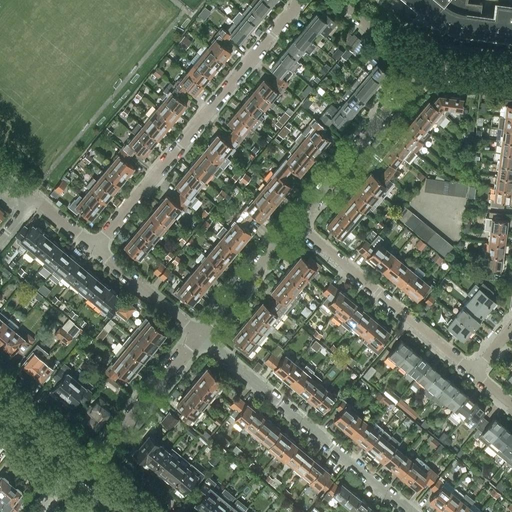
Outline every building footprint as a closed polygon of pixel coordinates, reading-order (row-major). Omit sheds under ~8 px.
[(269,7),(260,0),(248,0),(246,3),(262,16),(269,7)] [(405,0),(428,19),(443,29),(461,34),(511,40),(511,3),(494,1),(492,14),(472,12),(474,2),(466,1),(466,0),(405,0)] [(262,16),(246,3),(239,12),(245,16),(255,25),(262,16)] [(203,9),(198,15),(204,20),(209,14),(203,9)] [(320,17),(316,13),(308,23),(323,35),(325,37),(337,23),(324,13),(320,17)] [(247,34),(255,25),(245,16),(237,25),(247,34)] [(247,34),(237,25),(235,23),(235,24),(230,20),(223,29),(222,28),(218,32),(227,40),(230,35),(240,43),(247,34)] [(316,44),(323,35),(308,23),(301,32),(316,44)] [(227,40),(218,32),(210,41),(212,42),(208,47),(214,52),(215,52),(218,55),(218,56),(223,60),(225,60),(228,57),(227,55),(230,51),(227,48),(227,47),(223,44),(227,40)] [(301,32),(293,41),(303,50),(308,54),(316,44),(301,32)] [(347,32),(341,40),(345,44),(351,36),(347,32)] [(360,40),(353,34),(345,44),(352,49),(360,40)] [(186,48),(192,41),(185,35),(179,42),(186,48)] [(293,41),(285,50),(296,59),(303,50),(293,41)] [(359,42),(352,50),(357,53),(363,45),(359,42)] [(214,52),(208,47),(201,56),(217,69),(221,65),(220,64),(223,60),(218,56),(218,55),(215,52),(214,52)] [(285,50),(278,59),(288,68),(296,59),(285,50)] [(217,69),(201,56),(196,51),(189,60),(194,64),(200,69),(200,71),(203,73),(205,73),(209,77),(212,74),(213,74),(217,69)] [(374,66),(369,73),(379,82),(387,73),(377,64),(379,62),(372,57),(369,61),(374,66)] [(285,81),(293,72),(288,68),(278,59),(270,68),(278,76),(275,80),(284,88),(288,83),(285,81)] [(200,69),(194,64),(187,73),(193,78),(193,79),(196,82),(197,82),(202,85),(205,82),(206,82),(209,79),(208,78),(209,77),(205,73),(203,73),(200,71),(200,69)] [(379,82),(369,73),(364,69),(356,78),(371,91),(379,82)] [(193,78),(187,73),(182,78),(180,77),(173,86),(182,93),(186,89),(190,92),(191,91),(194,94),(198,91),(199,91),(202,88),(201,86),(202,85),(197,82),(196,82),(193,79),(193,78)] [(364,100),(371,91),(356,78),(348,87),(349,87),(353,91),(364,100)] [(256,88),(261,92),(262,92),(265,94),(265,95),(271,100),(275,95),(276,97),(284,88),(275,80),(271,85),(267,81),(267,82),(263,79),(260,83),(258,83),(256,86),(256,88)] [(182,93),(173,86),(166,94),(168,95),(163,101),(169,106),(171,106),(174,108),(174,110),(179,113),(181,113),(184,110),(183,108),(186,104),(182,101),(183,101),(179,97),(182,93)] [(364,100),(353,91),(349,87),(341,96),(346,100),(356,109),(364,100)] [(265,95),(265,94),(262,92),(261,92),(256,88),(253,91),(251,91),(248,95),(264,109),(268,104),(272,108),(275,104),(271,100),(265,95)] [(264,109),(248,95),(244,100),(244,102),(242,105),(247,109),(246,110),(249,112),(251,112),(261,121),(263,118),(259,114),(264,109)] [(438,96),(432,103),(441,112),(442,113),(446,108),(461,111),(463,99),(438,96)] [(502,104),(506,105),(504,116),(511,117),(511,99),(503,98),(502,104)] [(356,109),(346,100),(338,109),(349,118),(356,109)] [(169,106),(163,101),(156,109),(162,114),(164,114),(167,117),(167,118),(172,122),(172,121),(174,121),(177,118),(176,116),(179,113),(174,110),(174,108),(171,106),(169,106)] [(442,113),(441,112),(432,103),(428,101),(420,110),(434,121),(438,125),(445,115),(442,113)] [(261,121),(251,112),(249,112),(246,110),(247,109),(242,105),(241,106),(239,105),(237,108),(237,110),(234,114),(239,117),(239,119),(242,121),(243,121),(249,126),(254,130),(261,121)] [(288,107),(284,112),(289,116),(293,111),(288,107)] [(167,117),(164,114),(162,114),(156,109),(149,118),(165,130),(167,130),(170,127),(169,125),(172,122),(167,118),(167,117)] [(341,128),(349,118),(338,109),(330,118),(323,112),(322,114),(318,110),(315,114),(319,117),(328,125),(332,121),(336,123),(335,124),(339,128),(340,127),(341,128)] [(420,110),(413,119),(425,130),(430,124),(431,125),(434,121),(420,110)] [(242,121),(239,119),(239,117),(234,114),(232,114),(230,117),(230,119),(227,122),(231,125),(230,126),(234,129),(230,134),(239,142),(247,132),(245,131),(249,126),(243,121),(242,121)] [(511,129),(511,117),(504,116),(499,115),(497,127),(503,128),(511,129)] [(165,130),(149,118),(142,126),(148,131),(148,133),(151,135),(153,135),(157,139),(160,136),(162,136),(165,132),(164,131),(165,130)] [(425,130),(413,119),(405,129),(423,144),(431,134),(425,130)] [(326,128),(317,120),(305,135),(306,136),(312,141),(314,141),(317,143),(317,145),(321,149),(322,148),(324,148),(327,145),(326,143),(329,140),(325,136),(326,136),(322,133),(326,128)] [(148,133),(148,131),(142,126),(135,134),(141,140),(141,141),(145,144),(146,143),(150,147),(153,144),(155,144),(158,141),(157,139),(153,135),(151,135),(148,133)] [(511,129),(503,128),(497,127),(495,140),(501,141),(511,142),(511,129)] [(423,144),(405,129),(397,138),(410,148),(415,153),(423,144)] [(129,138),(122,147),(121,148),(131,155),(135,150),(139,154),(139,153),(143,156),(146,152),(148,153),(151,149),(150,148),(150,147),(146,143),(145,144),(141,141),(141,140),(135,134),(131,139),(129,138)] [(210,141),(210,143),(215,147),(216,146),(219,149),(219,150),(225,155),(229,150),(231,152),(239,142),(230,134),(225,140),(221,137),(217,134),(214,138),(212,138),(210,141)] [(306,136),(299,144),(315,158),(320,152),(319,151),(321,149),(317,145),(317,143),(314,141),(312,141),(306,136)] [(397,138),(390,147),(403,158),(406,155),(405,154),(410,148),(397,138)] [(511,142),(501,141),(499,152),(511,153),(511,142)] [(215,147),(210,143),(207,146),(206,146),(203,149),(203,151),(208,155),(209,155),(212,157),(212,159),(218,164),(225,155),(219,150),(219,149),(216,146),(215,147)] [(315,158),(299,144),(291,153),(298,158),(298,160),(301,162),(302,162),(307,166),(309,163),(310,164),(315,158)] [(403,158),(390,147),(382,156),(390,164),(387,168),(397,176),(400,172),(395,167),(399,161),(400,162),(403,158)] [(131,155),(121,148),(114,157),(115,158),(111,164),(117,169),(118,169),(121,171),(121,173),(126,177),(126,176),(128,176),(131,173),(130,171),(133,168),(130,164),(126,160),(131,155)] [(218,164),(212,159),(212,157),(209,155),(208,155),(203,151),(200,154),(199,153),(195,159),(211,172),(216,176),(223,168),(218,164)] [(298,158),(291,153),(290,152),(278,166),(287,174),(291,170),(295,173),(295,172),(299,175),(302,172),(304,172),(307,169),(306,167),(307,166),(302,162),(301,162),(298,160),(298,158)] [(511,153),(499,152),(498,164),(511,165),(511,153)] [(192,165),(189,168),(194,172),(194,174),(196,176),(198,175),(204,181),(211,172),(195,159),(190,164),(192,165)] [(118,169),(117,169),(111,164),(104,172),(110,177),(111,177),(114,180),(114,181),(119,185),(119,184),(121,185),(124,181),(123,180),(126,177),(121,173),(121,171),(118,169)] [(511,165),(498,164),(496,176),(511,177),(511,165)] [(287,174),(278,166),(266,181),(267,182),(268,182),(274,187),(275,187),(278,189),(278,191),(283,195),(284,194),(285,194),(288,191),(288,189),(291,186),(287,182),(284,179),(287,174)] [(185,173),(182,177),(187,181),(187,182),(189,184),(191,184),(197,189),(204,181),(198,175),(196,176),(194,174),(194,172),(189,168),(189,169),(187,168),(184,172),(185,173)] [(397,176),(387,168),(383,173),(392,181),(397,176)] [(247,183),(252,176),(246,171),(241,178),(247,183)] [(111,177),(110,177),(104,172),(97,181),(112,193),(114,193),(117,190),(116,188),(119,185),(114,181),(114,180),(111,177)] [(459,196),(462,172),(461,172),(459,173),(458,182),(455,182),(453,195),(459,196)] [(465,196),(467,179),(468,172),(462,172),(459,196),(465,196)] [(394,183),(392,181),(383,173),(378,178),(375,175),(374,176),(370,173),(367,176),(366,176),(361,181),(366,186),(368,186),(371,189),(371,190),(378,195),(378,194),(382,197),(394,183)] [(511,183),(511,177),(496,176),(494,188),(511,190),(511,183)] [(187,181),(182,177),(180,177),(177,180),(178,182),(175,185),(178,188),(178,189),(181,192),(178,196),(187,204),(190,207),(197,198),(194,196),(194,195),(193,194),(197,189),(191,184),(189,184),(187,182),(187,181)] [(55,198),(67,184),(62,180),(54,189),(50,194),(55,198)] [(112,193),(97,181),(90,189),(96,194),(96,195),(99,198),(100,198),(105,202),(108,199),(109,199),(112,196),(112,194),(112,193)] [(361,181),(354,189),(360,194),(361,194),(365,197),(365,198),(371,203),(378,195),(371,190),(371,189),(368,186),(366,186),(361,181)] [(268,182),(267,182),(260,191),(277,205),(282,198),(281,197),(283,195),(278,191),(278,189),(275,187),(274,187),(268,182)] [(511,190),(494,188),(493,200),(490,200),(490,206),(503,207),(503,201),(509,202),(511,190)] [(96,194),(90,189),(83,197),(89,202),(89,204),(92,206),(93,206),(98,210),(100,207),(102,207),(105,204),(105,202),(100,198),(99,198),(96,195),(96,194)] [(354,189),(347,198),(364,212),(371,203),(365,198),(365,197),(361,194),(360,194),(354,189)] [(277,205),(260,191),(253,199),(259,204),(259,206),(262,209),(264,208),(268,212),(271,209),(272,210),(277,205)] [(159,204),(159,205),(163,209),(165,208),(167,210),(167,212),(174,217),(178,212),(180,213),(187,204),(178,196),(174,201),(170,198),(166,195),(163,199),(161,199),(159,202),(159,204)] [(89,202),(83,197),(78,203),(77,201),(74,205),(81,211),(80,212),(84,215),(85,215),(90,219),(93,216),(95,216),(98,213),(97,211),(98,210),(93,206),(92,206),(89,204),(89,202)] [(259,204),(253,199),(251,198),(239,213),(248,221),(252,216),(256,219),(257,218),(261,221),(263,218),(265,218),(268,215),(268,213),(268,212),(264,208),(262,209),(259,206),(259,204)] [(347,198),(339,207),(345,212),(345,213),(348,216),(350,216),(356,221),(364,212),(347,198)] [(152,212),(152,213),(157,217),(158,217),(161,219),(161,220),(167,225),(174,217),(167,212),(167,210),(165,208),(163,209),(159,205),(156,208),(154,207),(152,211),(152,212)] [(403,205),(398,211),(394,215),(399,219),(408,209),(403,205)] [(339,207),(332,216),(337,221),(338,223),(341,225),(342,225),(348,230),(356,221),(350,216),(348,216),(345,213),(345,212),(339,207)] [(408,209),(399,219),(404,223),(412,213),(408,209)] [(502,213),(489,212),(488,218),(490,218),(489,230),(506,232),(507,220),(501,219),(502,213)] [(148,215),(144,220),(160,233),(167,225),(161,220),(161,219),(158,217),(157,217),(152,213),(149,216),(148,215)] [(248,221),(239,213),(230,223),(232,225),(228,230),(234,235),(235,235),(238,237),(238,239),(244,243),(248,238),(248,237),(251,233),(247,230),(247,229),(244,226),(248,221)] [(412,213),(404,223),(409,227),(417,217),(412,213)] [(348,230),(342,225),(341,225),(338,223),(337,221),(332,216),(328,221),(329,222),(326,226),(332,231),(331,231),(335,235),(336,234),(347,243),(350,239),(345,234),(348,230)] [(417,217),(409,227),(414,231),(422,221),(417,217)] [(140,226),(138,229),(143,233),(143,235),(145,237),(147,237),(153,242),(160,233),(144,220),(139,225),(140,226)] [(392,220),(388,225),(392,228),(396,223),(392,220)] [(422,221),(414,231),(418,234),(426,224),(422,221)] [(426,224),(418,234),(422,238),(430,228),(426,224)] [(29,247),(42,231),(36,226),(35,227),(32,225),(29,229),(24,225),(15,236),(18,239),(16,242),(26,250),(29,247)] [(430,228),(422,238),(426,241),(434,231),(430,228)] [(134,235),(131,238),(136,242),(136,243),(138,245),(140,245),(146,250),(153,242),(147,237),(145,237),(143,235),(143,233),(138,229),(138,230),(136,230),(133,233),(134,235)] [(238,237),(235,235),(234,235),(228,230),(220,238),(227,243),(228,243),(231,246),(231,247),(237,252),(244,243),(238,239),(238,237)] [(506,232),(489,230),(487,242),(504,245),(506,232)] [(48,236),(42,231),(29,247),(37,254),(50,239),(47,237),(48,236)] [(434,231),(426,241),(431,245),(439,235),(434,231)] [(382,256),(387,250),(379,243),(383,238),(378,234),(372,241),(370,244),(362,254),(370,260),(369,262),(374,266),(378,261),(378,260),(380,257),(382,256)] [(439,235),(431,245),(435,248),(443,238),(439,235)] [(136,242),(131,238),(129,238),(126,241),(127,243),(123,247),(129,251),(128,252),(132,255),(133,255),(140,261),(143,257),(142,256),(146,250),(140,245),(138,245),(136,243),(136,242)] [(227,243),(220,238),(213,247),(219,252),(221,252),(224,254),(224,256),(230,261),(237,252),(231,247),(231,246),(228,243),(227,243)] [(443,238),(435,248),(439,252),(448,242),(443,238)] [(52,242),(50,239),(37,254),(46,262),(59,245),(53,240),(52,242)] [(362,254),(370,244),(365,240),(357,250),(362,254)] [(448,242),(439,252),(444,256),(452,246),(448,242)] [(504,245),(487,242),(486,254),(502,256),(504,245)] [(65,250),(59,245),(46,262),(54,269),(67,253),(64,251),(65,250)] [(219,252),(213,247),(206,256),(222,270),(230,261),(224,256),(224,254),(221,252),(219,252)] [(380,257),(378,260),(378,261),(374,266),(382,272),(386,268),(386,266),(389,263),(390,263),(395,257),(387,250),(382,256),(380,257)] [(63,276),(76,259),(70,255),(69,256),(67,253),(54,269),(51,272),(60,279),(63,276)] [(502,256),(486,254),(484,266),(482,265),(481,271),(494,273),(495,267),(501,268),(502,256)] [(222,270),(206,256),(199,264),(205,269),(205,271),(208,273),(209,273),(215,278),(222,270)] [(314,274),(320,266),(309,257),(306,261),(300,256),(297,260),(296,260),(291,265),(297,269),(298,269),(300,271),(300,272),(307,278),(310,280),(314,275),(314,274)] [(390,263),(389,263),(386,266),(386,268),(382,272),(391,280),(404,264),(395,257),(390,263)] [(82,264),(76,259),(63,276),(71,282),(83,267),(81,265),(82,264)] [(153,271),(157,275),(164,266),(160,262),(153,271)] [(208,273),(205,271),(205,269),(199,264),(191,273),(197,278),(198,280),(200,282),(202,282),(208,287),(215,278),(209,273),(208,273)] [(404,264),(391,280),(399,286),(403,282),(404,281),(407,278),(407,277),(412,271),(404,264)] [(291,265),(284,273),(300,287),(307,278),(300,272),(300,271),(298,269),(297,269),(291,265)] [(86,270),(83,267),(71,282),(79,290),(93,273),(87,269),(86,270)] [(166,267),(158,276),(163,279),(170,270),(166,267)] [(403,282),(399,286),(407,293),(411,289),(413,289),(415,285),(415,284),(421,278),(412,271),(407,277),(407,278),(404,281),(403,282)] [(99,278),(93,273),(79,290),(88,297),(100,282),(98,279),(99,278)] [(197,278),(191,273),(184,282),(190,287),(190,289),(193,291),(194,291),(201,296),(208,287),(202,282),(200,282),(198,280),(197,278)] [(284,273),(277,282),(282,286),(282,288),(285,289),(286,290),(293,295),(300,287),(284,273)] [(442,289),(450,280),(445,276),(437,285),(442,289)] [(428,293),(434,286),(430,283),(426,280),(425,281),(421,278),(415,284),(415,285),(413,289),(411,289),(407,293),(411,297),(413,296),(416,299),(421,294),(422,294),(425,291),(428,293)] [(103,284),(100,282),(88,297),(97,304),(110,288),(104,283),(103,284)] [(190,287),(184,282),(180,287),(178,286),(173,292),(184,301),(186,299),(192,304),(195,300),(196,301),(201,296),(194,291),(193,291),(190,289),(190,287)] [(292,297),(293,295),(286,290),(285,289),(282,288),(282,286),(277,282),(273,287),(273,289),(271,292),(274,295),(274,296),(277,298),(273,303),(283,311),(289,304),(292,306),(293,306),(297,302),(296,300),(292,297)] [(322,292),(323,293),(327,296),(335,287),(330,283),(322,292)] [(495,301),(488,295),(491,291),(482,283),(478,287),(474,284),(466,293),(470,297),(487,311),(495,301)] [(41,284),(37,289),(44,294),(48,290),(41,284)] [(345,301),(349,297),(344,293),(342,293),(335,287),(327,296),(325,298),(324,300),(323,301),(336,312),(341,306),(341,305),(343,302),(345,301)] [(116,292),(110,288),(97,304),(102,308),(100,310),(109,317),(117,308),(112,304),(115,300),(118,296),(115,294),(116,292)] [(42,296),(36,291),(32,296),(38,301),(42,296)] [(429,305),(435,299),(430,294),(424,301),(429,305)] [(353,308),(357,304),(349,297),(345,301),(343,302),(341,305),(341,306),(336,312),(332,317),(340,324),(349,313),(349,312),(352,308),(353,308)] [(487,311),(470,297),(462,306),(479,320),(487,311)] [(135,308),(125,300),(118,310),(127,318),(135,308)] [(285,313),(283,311),(273,303),(270,307),(266,305),(262,302),(259,305),(258,305),(254,310),(259,314),(260,314),(262,316),(263,317),(273,326),(274,327),(285,313)] [(352,326),(365,310),(357,304),(353,308),(352,308),(349,312),(349,313),(340,324),(348,330),(352,326)] [(479,320),(462,306),(455,315),(472,329),(479,320)] [(273,326),(263,317),(262,316),(260,314),(259,314),(254,310),(247,318),(263,332),(266,334),(273,326)] [(373,317),(365,310),(352,326),(360,333),(365,327),(367,327),(370,324),(369,322),(373,317)] [(472,329),(455,315),(452,319),(451,317),(446,322),(448,323),(446,326),(463,340),(472,329)] [(166,334),(159,329),(160,328),(156,324),(155,325),(147,319),(144,316),(137,325),(141,329),(158,343),(159,344),(164,339),(162,338),(166,334)] [(0,346),(14,330),(18,325),(9,317),(8,318),(5,322),(0,327),(0,346)] [(381,324),(373,317),(369,322),(370,324),(367,327),(365,327),(360,333),(368,340),(374,333),(375,334),(378,330),(378,329),(381,324)] [(266,334),(263,332),(247,318),(240,327),(245,331),(245,333),(247,335),(248,335),(255,340),(259,344),(266,335),(266,334)] [(60,339),(71,326),(67,323),(63,328),(60,326),(54,333),(60,339)] [(71,326),(60,339),(66,344),(79,328),(73,323),(71,326)] [(386,328),(381,324),(378,329),(378,330),(375,334),(374,333),(368,340),(373,344),(372,345),(375,348),(381,341),(382,342),(385,338),(385,337),(389,332),(386,329),(386,328)] [(158,343),(141,329),(137,325),(129,334),(134,338),(133,338),(152,353),(156,348),(155,346),(158,343)] [(245,331),(240,327),(235,332),(235,334),(232,338),(238,342),(237,343),(241,346),(242,345),(249,351),(252,347),(251,346),(255,340),(248,335),(247,335),(245,333),(245,331)] [(22,353),(30,344),(30,343),(34,338),(27,333),(23,338),(14,330),(0,346),(1,348),(1,349),(4,352),(6,351),(10,355),(13,351),(15,352),(18,350),(22,353)] [(152,353),(133,338),(126,348),(143,361),(145,358),(147,359),(152,353)] [(395,364),(396,363),(408,349),(409,347),(400,340),(388,354),(386,357),(395,364)] [(143,361),(126,348),(120,343),(114,351),(119,355),(118,357),(135,370),(138,367),(139,368),(144,363),(143,361)] [(406,371),(419,355),(409,347),(408,349),(396,363),(406,371)] [(21,365),(31,374),(43,360),(33,351),(21,365)] [(264,361),(268,365),(276,356),(273,354),(271,352),(264,361)] [(280,360),(276,356),(268,365),(273,369),(276,372),(276,374),(280,378),(284,373),(284,372),(287,368),(288,368),(294,362),(285,355),(280,360)] [(339,359),(334,355),(331,360),(335,364),(339,359)] [(415,379),(428,363),(419,355),(406,371),(415,379)] [(135,370),(118,357),(114,362),(113,361),(105,371),(114,379),(119,374),(123,377),(124,377),(127,380),(131,376),(132,377),(136,372),(135,370)] [(43,360),(31,374),(41,382),(53,368),(43,360)] [(257,362),(253,367),(257,371),(261,365),(257,362)] [(288,368),(287,368),(284,372),(284,373),(280,378),(289,385),(292,380),(292,379),(295,375),(297,375),(302,369),(294,362),(288,368)] [(61,399),(76,380),(66,372),(70,368),(63,363),(52,377),(57,381),(54,385),(55,386),(51,390),(55,393),(61,399)] [(424,387),(426,385),(437,371),(428,363),(415,379),(424,387)] [(371,365),(362,375),(367,379),(376,369),(371,365)] [(199,377),(198,377),(203,381),(204,381),(207,383),(207,384),(215,391),(216,392),(224,383),(217,377),(217,376),(213,373),(206,368),(203,372),(201,372),(199,375),(199,377)] [(292,380),(289,385),(297,391),(310,376),(302,369),(297,375),(295,375),(292,379),(292,380)] [(447,379),(437,371),(426,385),(435,393),(447,379)] [(104,381),(114,390),(118,385),(108,376),(104,381)] [(310,376),(297,391),(306,399),(310,394),(311,394),(314,391),(314,390),(319,383),(310,376)] [(195,379),(190,386),(208,401),(215,391),(207,384),(207,383),(204,381),(203,381),(198,377),(196,380),(195,379)] [(456,386),(447,379),(435,393),(444,400),(456,386)] [(76,380),(61,399),(68,404),(71,406),(75,402),(76,403),(79,399),(84,403),(92,393),(76,380)] [(314,391),(311,394),(310,394),(306,399),(315,406),(319,402),(320,402),(323,398),(323,397),(328,391),(319,383),(314,390),(314,391)] [(186,392),(184,395),(188,399),(188,401),(190,403),(192,402),(201,409),(208,401),(190,386),(185,391),(186,392)] [(465,394),(456,386),(444,400),(453,408),(465,394)] [(390,390),(386,395),(394,402),(398,397),(390,390)] [(319,402),(315,406),(318,409),(320,409),(323,411),(327,406),(328,406),(331,402),(337,395),(333,392),(331,393),(328,391),(323,397),(323,398),(320,402),(319,402)] [(463,416),(474,402),(475,402),(465,394),(453,408),(449,413),(459,421),(463,416)] [(183,412),(179,416),(189,424),(201,409),(192,402),(190,403),(188,401),(188,399),(184,395),(183,396),(181,396),(179,399),(179,401),(176,405),(180,408),(179,409),(183,412)] [(382,395),(379,400),(381,402),(382,400),(387,405),(390,401),(382,395)] [(237,396),(231,404),(235,408),(241,400),(237,396)] [(87,421),(96,428),(105,418),(107,420),(112,415),(109,412),(110,412),(101,405),(104,402),(99,398),(92,407),(91,406),(87,411),(92,415),(87,421)] [(404,410),(408,406),(399,398),(396,403),(404,410)] [(336,424),(341,428),(354,412),(349,408),(351,406),(343,399),(336,407),(340,411),(333,420),(336,422),(336,424)] [(235,408),(231,412),(229,415),(237,421),(233,425),(239,430),(242,426),(255,410),(256,409),(251,405),(250,406),(246,403),(246,404),(241,400),(235,408)] [(484,410),(475,402),(474,402),(463,416),(472,424),(473,424),(477,428),(485,419),(480,415),(484,410)] [(417,414),(411,408),(408,406),(404,410),(413,418),(417,414)] [(258,413),(255,410),(242,426),(251,433),(264,418),(263,416),(260,413),(258,413)] [(179,419),(169,411),(165,417),(174,425),(179,419)] [(354,412),(341,428),(346,432),(347,432),(350,434),(362,419),(354,412)] [(174,425),(165,417),(161,422),(170,430),(174,425)] [(266,420),(264,418),(251,433),(259,440),(272,425),(272,422),(268,420),(266,420)] [(486,445),(503,425),(493,418),(489,423),(485,419),(477,428),(478,429),(474,434),(474,435),(474,436),(474,437),(475,438),(476,439),(477,439),(478,438),(486,445)] [(362,419),(350,434),(352,436),(352,437),(357,442),(370,426),(362,419)] [(275,427),(272,425),(259,440),(268,447),(280,432),(280,431),(280,429),(277,427),(275,427)] [(500,447),(511,435),(511,433),(503,425),(486,445),(496,453),(500,447)] [(370,426),(357,442),(362,446),(364,446),(367,448),(379,433),(370,426)] [(205,431),(202,435),(205,437),(208,440),(211,437),(209,436),(210,435),(205,431)] [(283,434),(280,432),(268,447),(276,454),(290,437),(284,433),(283,434)] [(443,432),(438,438),(442,442),(447,435),(443,432)] [(379,433),(367,448),(369,450),(369,451),(374,456),(387,440),(379,433)] [(511,452),(511,433),(511,435),(500,447),(509,455),(511,452)] [(136,448),(131,454),(139,460),(140,458),(141,459),(144,461),(158,444),(149,436),(138,449),(136,448)] [(290,437),(276,454),(284,461),(297,446),(294,443),(295,442),(290,437)] [(439,442),(432,437),(429,441),(435,447),(439,442)] [(387,440),(374,456),(379,460),(381,459),(383,461),(395,447),(387,440)] [(158,444),(144,461),(149,466),(151,465),(155,468),(168,452),(158,444)] [(299,445),(297,446),(284,461),(292,468),(305,452),(302,450),(302,448),(299,445)] [(395,447),(383,461),(386,464),(385,465),(390,469),(403,454),(395,447)] [(168,452),(155,468),(158,470),(158,471),(157,473),(163,477),(177,459),(180,456),(171,448),(168,452)] [(215,452),(208,461),(214,466),(221,457),(215,452)] [(307,452),(305,452),(292,468),(301,475),(314,459),(311,457),(311,455),(307,452)] [(403,454),(390,469),(396,474),(397,473),(400,475),(412,461),(403,454)] [(177,459),(163,477),(168,482),(170,480),(170,481),(174,484),(187,467),(190,464),(180,456),(177,459)] [(407,483),(420,468),(424,464),(415,457),(412,461),(400,475),(402,477),(402,479),(407,483)] [(316,459),(314,459),(301,475),(309,482),(322,467),(319,464),(319,462),(316,459)] [(187,467),(174,484),(177,486),(177,487),(176,488),(183,494),(188,488),(187,487),(193,480),(196,483),(203,474),(190,464),(187,467)] [(428,485),(435,476),(437,474),(424,464),(420,468),(407,483),(412,488),(414,487),(417,489),(424,481),(428,485)] [(332,481),(327,477),(330,474),(327,471),(328,470),(323,465),(322,467),(309,482),(314,486),(313,491),(318,495),(323,489),(324,490),(332,481)] [(0,475),(0,476),(0,496),(10,484),(7,481),(7,479),(3,476),(1,476),(0,475)] [(438,507),(452,490),(443,483),(445,480),(440,476),(430,488),(435,492),(434,493),(434,492),(431,495),(432,496),(429,499),(433,503),(432,504),(435,507),(437,506),(438,507)] [(197,498),(199,500),(195,504),(204,511),(219,494),(211,487),(215,482),(208,477),(194,493),(198,496),(197,498)] [(341,483),(338,487),(334,483),(323,496),(328,501),(333,495),(341,502),(351,490),(341,483)] [(11,511),(21,501),(17,497),(21,493),(20,492),(20,490),(17,487),(15,487),(10,484),(0,496),(0,507),(5,511),(11,511)] [(448,511),(460,499),(463,495),(454,488),(452,490),(438,507),(441,510),(441,511),(448,511)] [(360,498),(351,490),(341,502),(351,509),(360,498)] [(225,499),(219,494),(204,511),(223,511),(231,503),(229,502),(233,497),(229,493),(225,499)] [(360,498),(351,509),(348,511),(363,511),(369,506),(360,498)] [(460,499),(448,511),(463,511),(468,506),(460,499)] [(241,511),(231,503),(223,511),(241,511)]
